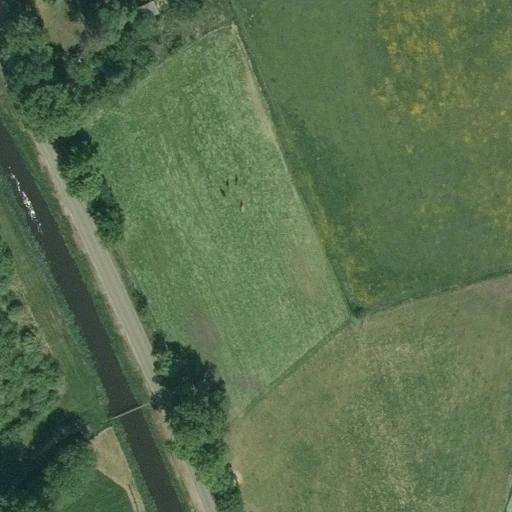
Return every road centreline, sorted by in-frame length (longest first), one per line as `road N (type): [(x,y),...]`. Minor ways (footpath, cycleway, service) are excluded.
road 1 (unclassified): [(212,511),(36,124),(0,10)]
road 2 (track): [(0,214),(90,414)]
road 3 (track): [(90,414),(0,501)]
